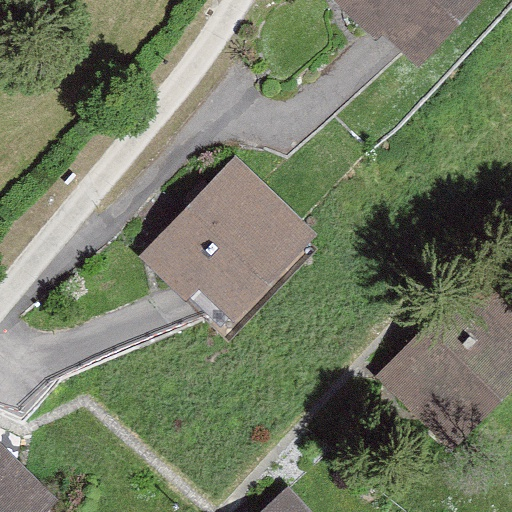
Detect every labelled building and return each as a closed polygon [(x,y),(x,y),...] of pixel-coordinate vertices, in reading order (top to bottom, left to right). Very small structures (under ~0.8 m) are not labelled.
[(486,0),(331,0),(325,7),(370,50),(378,41),(414,75),(486,0)] [(313,240),(238,165),(140,262),(216,337),(313,240)] [(511,402),(511,326),(471,288),(375,389),(454,463),(511,402)] [(0,511),(49,511),(0,462),(0,511)] [(298,511),(288,499),(272,511),(298,511)]
